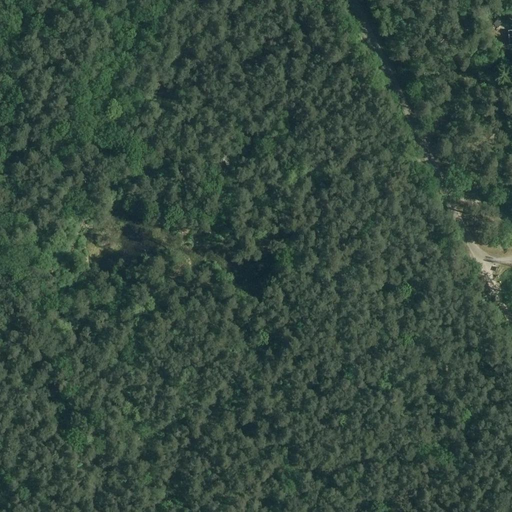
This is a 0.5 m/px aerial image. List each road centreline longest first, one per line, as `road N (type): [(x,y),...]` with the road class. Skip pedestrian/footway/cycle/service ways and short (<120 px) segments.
road 1 (unclassified): [(511,326),(352,0)]
road 2 (track): [(146,511),(216,464),(301,470),(368,458),(416,462),(460,434)]
